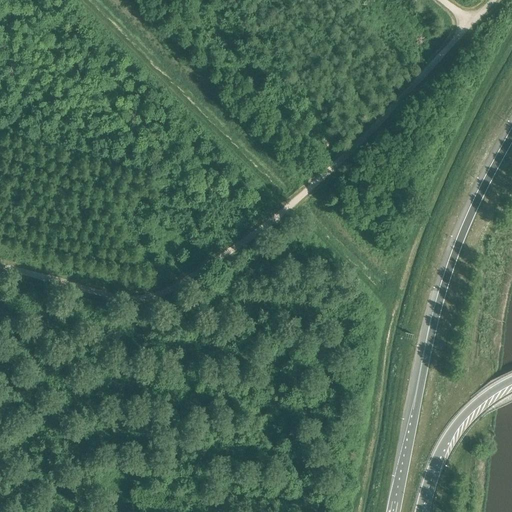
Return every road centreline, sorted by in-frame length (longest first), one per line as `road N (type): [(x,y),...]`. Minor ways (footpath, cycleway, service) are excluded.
road 1 (track): [(464,32),(261,229),(138,303),(0,263)]
road 2 (motorway): [(511,133),(441,293),(396,511)]
road 3 (motorway): [(418,511),(455,425),(511,382)]
